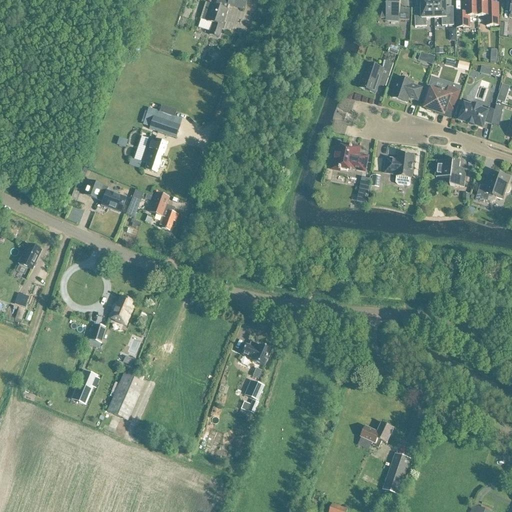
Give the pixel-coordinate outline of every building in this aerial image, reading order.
[(229,0),(228,7),(244,12),(247,0),(229,0)] [(409,22),(410,10),(403,9),(401,7),(401,0),(387,0),(387,6),(385,6),(381,19),(381,20),(409,22)] [(434,19),(433,0),(421,0),(422,12),(415,12),(415,28),(427,27),(427,20),(434,19)] [(454,11),(447,11),(446,0),(433,0),(434,19),(442,19),(442,27),(454,27),(454,11)] [(478,17),(477,0),(463,0),(464,15),(457,15),(457,29),(470,29),(470,18),(478,17)] [(491,0),(477,0),(478,17),(486,17),(487,27),(499,27),(499,18),(499,13),(492,13),(491,0)] [(228,12),(211,6),(206,5),(201,21),(213,25),(209,36),(219,39),(228,12)] [(396,62),(400,50),(394,48),(392,54),(390,60),(396,62)] [(432,65),(435,58),(429,56),(427,64),(432,65)] [(386,87),(394,65),(386,62),(383,70),(368,65),(368,67),(364,65),(361,74),(365,75),(360,90),(375,95),(379,85),(386,87)] [(468,73),(470,65),(460,63),(458,71),(468,73)] [(501,71),(492,69),(490,76),(500,78),(501,71)] [(419,102),(423,89),(413,86),(413,84),(399,79),(393,99),(407,104),(408,99),(419,102)] [(507,96),(510,88),(503,86),(500,94),(507,96)] [(450,97),(441,94),(442,90),(435,88),(434,92),(432,91),(425,110),(444,116),(446,110),(454,113),(461,92),(460,92),(459,95),(452,92),(450,97)] [(473,109),(465,106),(460,121),(468,124),(468,125),(474,127),(475,126),(483,129),(485,124),(492,126),(494,115),(495,111),(489,109),(487,114),(480,111),(481,109),(474,107),(473,109)] [(176,140),(182,121),(174,119),(177,112),(161,107),(159,113),(148,110),(143,124),(150,126),(149,132),(176,140)] [(501,117),(503,108),(496,107),(495,111),(494,115),(501,117)] [(144,152),(141,163),(147,165),(145,171),(157,174),(159,168),(162,169),(164,163),(161,163),(162,158),(166,148),(159,146),(154,144),(148,142),(144,152)] [(365,173),(368,158),(359,156),(361,144),(360,144),(359,150),(344,147),(343,150),(336,149),(335,154),(333,155),(332,159),(334,161),(332,170),(348,173),(349,169),(365,173)] [(411,180),(414,157),(399,155),(399,161),(387,160),(385,174),(397,176),(397,178),(396,184),(397,186),(408,187),(410,186),(411,180)] [(464,189),(466,171),(460,170),(460,163),(453,162),(453,164),(438,162),(436,178),(451,180),(450,187),(464,189)] [(511,189),(510,187),(508,186),(511,179),(501,175),(500,177),(493,174),(488,189),(480,187),(475,201),(484,204),(485,201),(492,204),(496,202),(497,199),(503,201),(505,194),(507,195),(510,193),(511,189)] [(379,189),(381,177),(373,176),(371,188),(379,189)] [(120,214),(125,199),(107,192),(108,189),(88,182),(83,196),(102,203),(101,207),(120,214)] [(361,187),(358,204),(366,205),(370,188),(361,187)] [(143,195),(135,192),(125,216),(133,219),(143,195)] [(162,218),(159,226),(162,227),(161,229),(169,232),(173,222),(175,223),(178,216),(173,214),(175,209),(166,206),(168,199),(156,195),(149,213),(162,218)] [(133,221),(131,228),(135,229),(136,225),(139,227),(140,224),(133,221)] [(28,246),(19,265),(31,271),(41,252),(28,246)] [(25,308),(28,298),(18,295),(14,304),(25,308)] [(125,326),(133,308),(130,307),(131,303),(121,299),(118,305),(116,304),(109,318),(116,321),(115,322),(125,326)] [(20,317),(22,311),(12,307),(8,317),(12,318),(14,314),(20,317)] [(101,345),(105,329),(94,326),(89,341),(101,345)] [(258,347),(250,344),(249,347),(246,346),(241,356),(252,360),(252,362),(264,368),(271,352),(258,346),(258,347)] [(262,370),(257,368),(253,377),(258,379),(262,370)] [(127,422),(144,385),(123,376),(106,413),(127,422)] [(85,379),(75,407),(89,412),(99,385),(85,379)] [(258,402),(264,388),(255,384),(249,399),(258,402)] [(244,418),(250,405),(243,402),(238,415),(244,418)] [(253,415),(258,404),(252,402),(248,413),(253,415)] [(387,445),(394,430),(382,424),(378,434),(366,428),(361,438),(374,444),(372,446),(379,449),(382,442),(387,445)] [(399,497),(411,460),(395,455),(383,492),(399,497)]
